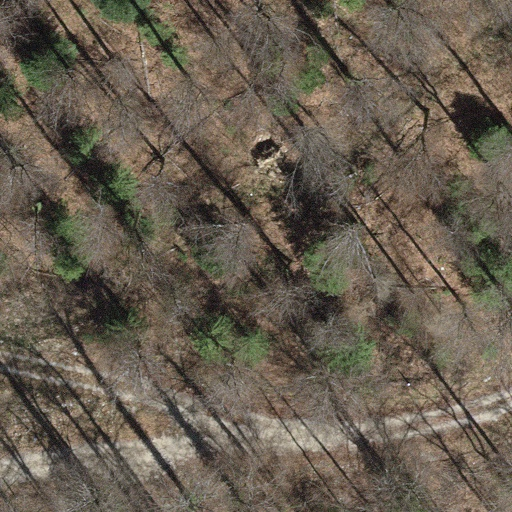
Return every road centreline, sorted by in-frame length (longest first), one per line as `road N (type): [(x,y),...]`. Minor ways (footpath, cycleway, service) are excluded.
road 1 (track): [(0,481),(60,460),(224,435),(327,451),(511,393)]
road 2 (track): [(224,435),(97,367),(0,348)]
